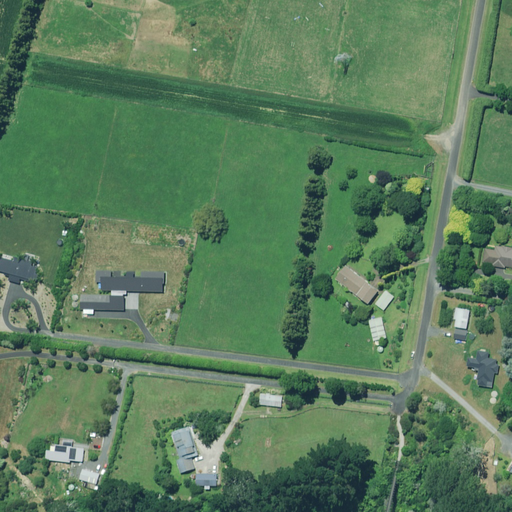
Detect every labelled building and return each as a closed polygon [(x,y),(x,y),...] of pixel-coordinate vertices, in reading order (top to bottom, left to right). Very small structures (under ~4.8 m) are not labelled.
[(511,248),(497,246),(496,251),(486,249),(484,264),(493,265),(493,266),(508,269),(508,267),(511,267),(511,248)] [(16,262),(0,257),(0,278),(35,288),(38,275),(37,274),(38,268),(32,266),(33,263),(17,258),(16,262)] [(380,291),(347,266),(337,280),(370,305),(380,291)] [(102,285),(101,292),(120,293),(120,290),(149,290),(149,293),(163,293),(163,274),(146,274),(146,280),(111,279),(111,273),(96,273),(96,284),(102,285)] [(395,298),(387,291),(377,304),(385,311),(395,298)] [(125,316),(125,296),(82,295),(82,310),(114,311),(114,315),(125,316)] [(471,311),(457,309),(456,319),(457,320),(456,327),(468,329),(471,311)] [(388,338),(383,318),(370,321),(375,341),(388,338)] [(469,332),(456,330),(455,339),(467,341),(469,332)] [(382,345),(377,349),(381,353),(386,349),(382,345)] [(482,374),(481,368),(474,369),(476,376),(482,374)] [(286,397),(267,394),(266,399),(262,399),(261,405),(285,409),(286,397)] [(199,456),(190,428),(172,434),(180,460),(178,461),(182,474),(196,469),(193,458),(199,456)] [(86,449),(58,446),(57,452),(49,451),(48,460),(70,463),(70,461),(84,462),(86,449)] [(219,487),(220,475),(199,474),(198,486),(207,487),(207,490),(212,490),(212,486),(219,487)] [(177,496),(170,508),(176,511),(183,499),(177,496)]
